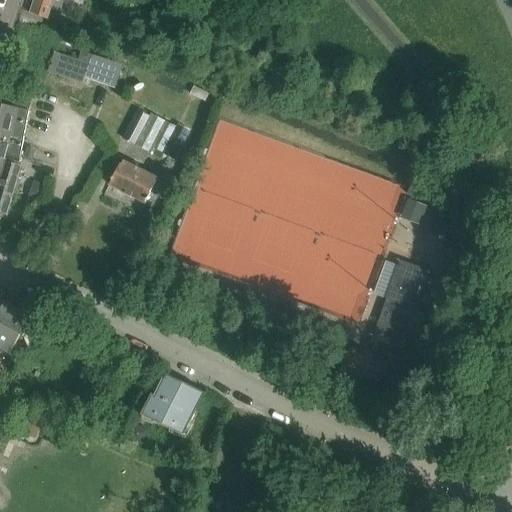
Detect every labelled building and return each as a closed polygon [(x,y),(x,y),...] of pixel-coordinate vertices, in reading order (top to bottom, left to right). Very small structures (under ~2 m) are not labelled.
[(57,23),(64,0),(36,0),(31,14),(57,23)] [(65,31),(60,45),(69,49),(74,34),(65,31)] [(115,88),(121,67),(83,54),(80,62),(57,54),(51,73),(83,85),(85,79),(115,88)] [(20,166),(34,95),(34,94),(0,85),(0,215),(7,217),(22,166),(20,166)] [(205,102),(208,96),(194,89),(192,95),(191,95),(205,102)] [(177,128),(152,115),(150,117),(139,111),(124,140),(150,154),(152,148),(175,161),(190,133),(178,126),(177,128)] [(28,149),(25,160),(32,162),(36,152),(28,149)] [(146,204),(159,179),(123,161),(110,186),(146,204)] [(35,182),(30,198),(41,201),(45,186),(35,182)] [(409,191),(408,195),(430,203),(432,199),(434,193),(419,188),(411,185),(409,191)] [(427,208),(409,201),(403,216),(421,223),(427,208)] [(430,209),(431,234),(443,234),(442,209),(430,209)] [(398,362),(430,272),(401,262),(369,351),(398,362)] [(0,334),(15,308),(5,303),(4,305),(0,303),(0,334)] [(24,338),(30,327),(27,325),(30,320),(23,316),(24,314),(15,308),(0,334),(0,348),(11,354),(21,336),(24,338)] [(189,413),(199,392),(190,387),(190,386),(178,380),(178,381),(165,375),(155,396),(152,395),(141,416),(185,437),(195,416),(189,413)]
